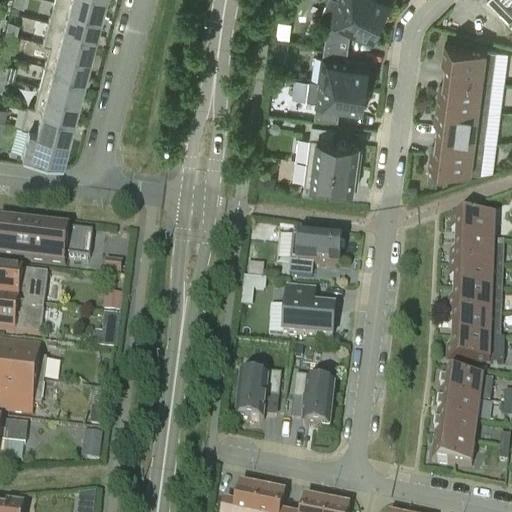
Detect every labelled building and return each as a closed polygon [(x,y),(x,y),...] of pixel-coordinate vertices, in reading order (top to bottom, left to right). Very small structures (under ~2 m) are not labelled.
[(53,0),(53,1),(99,13),(102,0),(53,0)] [(326,31),(324,46),(348,49),(351,33),(372,42),(382,19),(338,0),(327,0),(321,14),(330,18),(328,23),(326,31)] [(338,0),(382,19),(390,0),(338,0)] [(511,0),(486,0),(511,25),(511,0)] [(99,13),(53,1),(48,22),(94,34),(99,13)] [(9,20),(5,33),(15,36),(18,23),(9,20)] [(291,23),(277,21),(276,35),(289,36),(291,23)] [(42,44),(49,46),(49,45),(88,55),(94,34),(48,22),(42,44)] [(15,36),(5,33),(2,46),(12,48),(15,36)] [(444,44),(442,64),(447,65),(445,76),(458,78),(492,82),(496,52),(486,50),(444,44)] [(49,46),(44,65),(83,76),(88,55),(49,45),(49,46)] [(322,57),(319,82),(366,88),(370,64),(346,61),(348,49),(324,46),(322,57)] [(44,65),(38,86),(77,97),(83,76),(44,65)] [(439,87),(436,106),(488,112),(492,82),(458,78),(445,76),(444,88),(439,87)] [(295,79),(292,98),(316,102),(314,118),(338,122),(339,110),(363,113),(366,88),(319,82),(310,80),(310,81),(295,79)] [(33,107),(72,118),(77,97),(38,86),(33,106),(33,107)] [(27,128),(66,139),(72,118),(33,107),(33,106),(26,104),(20,127),(27,129),(27,128)] [(436,106),(434,124),(439,125),(438,136),(451,138),(484,142),(488,112),(436,106)] [(311,125),(306,162),(359,168),(362,150),(358,149),(358,144),(333,141),(334,128),(311,125)] [(16,126),(9,151),(21,154),(33,156),(61,160),(66,139),(27,128),(27,129),(20,127),(16,126)] [(431,147),(428,167),(449,169),(470,172),(480,173),(484,142),(451,138),(438,136),(436,148),(431,147)] [(357,187),(359,168),(306,162),(302,197),(325,200),(327,188),(352,191),(353,186),(357,187)] [(417,186),(407,185),(406,196),(416,196),(417,186)] [(470,211),(470,219),(480,219),(481,207),(470,211)] [(494,245),(494,244),(495,220),(480,219),(470,219),(452,218),(451,233),(458,234),(458,243),(494,245)] [(93,234),(0,222),(0,258),(65,267),(66,257),(90,260),(93,234)] [(313,266),(339,268),(342,242),(293,237),(290,264),(289,276),(312,278),(313,266)] [(504,245),(494,244),(494,245),(458,243),(457,253),(451,253),(450,267),(503,269),(504,245)] [(122,264),(106,262),(105,273),(121,276),(122,264)] [(502,293),(503,269),(450,267),(450,281),(456,281),(456,291),(502,293)] [(0,300),(44,306),(48,275),(0,269),(0,300)] [(243,279),(242,291),(253,292),(265,293),(266,282),(243,279)] [(283,336),(332,340),(335,311),(314,309),(315,293),(287,290),(283,336)] [(501,317),(502,293),(456,291),(455,301),(449,301),(448,315),(501,317)] [(105,296),(103,312),(121,314),(123,298),(105,296)] [(0,331),(40,337),(44,306),(0,300),(0,331)] [(102,334),(97,334),(95,348),(117,351),(121,317),(105,315),(102,334)] [(500,340),(501,317),(448,315),(448,329),(455,329),(454,339),(491,340),(491,341),(500,341),(500,340)] [(500,341),(491,341),(491,340),(454,339),(454,349),(447,349),(447,364),(490,365),(504,365),(505,341),(500,340),(500,341)] [(0,342),(0,378),(44,383),(47,361),(39,360),(41,348),(0,342)] [(302,351),(294,350),(293,358),(301,359),(302,351)] [(236,421),(263,424),(266,398),(279,399),(281,376),(269,375),(242,372),(236,421)] [(443,375),(440,397),(481,402),(481,404),(490,405),(493,382),(483,381),(483,380),(443,375)] [(41,406),(44,383),(0,378),(0,401),(1,401),(0,413),(33,417),(34,405),(41,406)] [(330,431),(335,382),(308,379),(296,378),(293,401),(306,402),(303,428),(330,431)] [(440,397),(437,419),(478,424),(481,404),(481,402),(440,397)] [(511,406),(504,405),(503,418),(511,419),(511,417),(511,406)] [(92,408),(90,427),(103,428),(105,410),(92,408)] [(475,446),(478,424),(437,419),(435,441),(475,446)] [(0,443),(26,446),(28,427),(2,424),(2,423),(0,422),(0,443)] [(102,436),(89,435),(87,459),(99,460),(102,436)] [(501,436),(500,449),(509,450),(510,437),(501,436)] [(472,468),(475,446),(435,441),(432,463),(472,468)] [(508,463),(509,450),(500,449),(499,462),(508,463)] [(258,511),(263,494),(240,489),(236,509),(225,507),(223,511),(258,511)] [(94,509),(95,494),(79,496),(78,507),(94,509)] [(281,511),(285,498),(263,494),(258,511),(281,511)] [(326,511),(327,507),(305,502),(303,511),(326,511)] [(0,511),(24,511),(25,506),(6,503),(5,510),(0,509),(0,511)]
